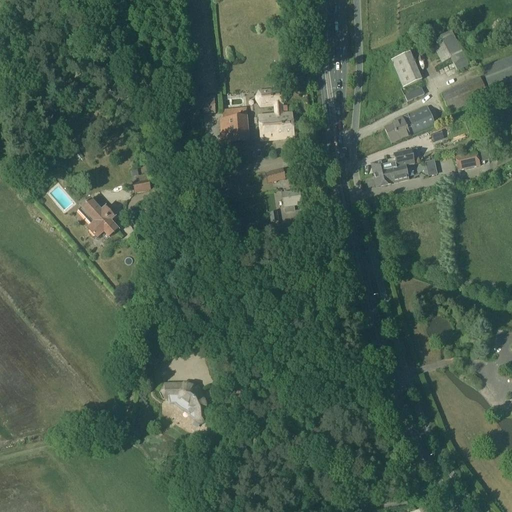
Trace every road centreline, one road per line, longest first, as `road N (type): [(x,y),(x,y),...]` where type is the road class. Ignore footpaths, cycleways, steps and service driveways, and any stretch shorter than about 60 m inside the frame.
road 1 (primary): [(454,511),(412,440),(390,381),(335,148)]
road 2 (track): [(0,458),(126,421),(149,243)]
road 3 (residential): [(162,194),(163,184),(335,148)]
road 4 (primary): [(312,0),(334,139)]
road 5 (primary): [(334,139),(334,0)]
